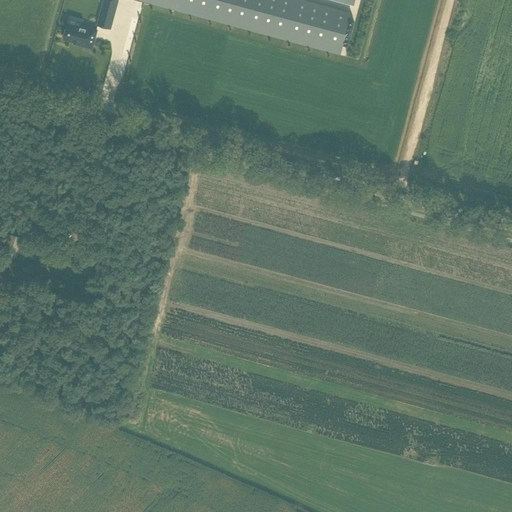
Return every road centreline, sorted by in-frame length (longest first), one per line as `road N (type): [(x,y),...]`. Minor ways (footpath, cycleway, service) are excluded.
road 1 (tertiary): [(398,195),(0,90)]
road 2 (unclassified): [(398,195),(450,0)]
